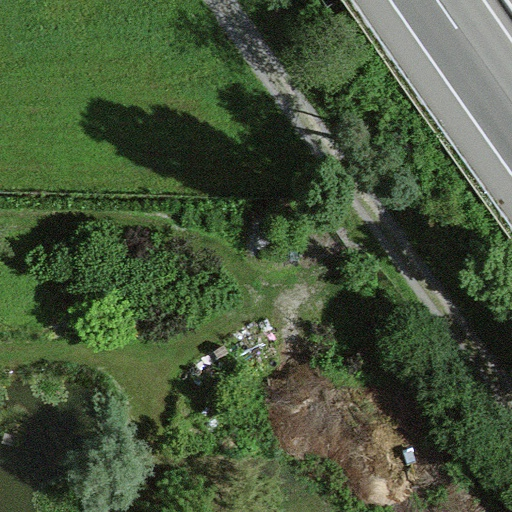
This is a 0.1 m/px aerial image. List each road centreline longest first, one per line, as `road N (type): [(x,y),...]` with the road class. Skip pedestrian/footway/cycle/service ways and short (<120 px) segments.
road 1 (track): [(224,0),(511,400)]
road 2 (motorway): [(439,0),(511,105)]
